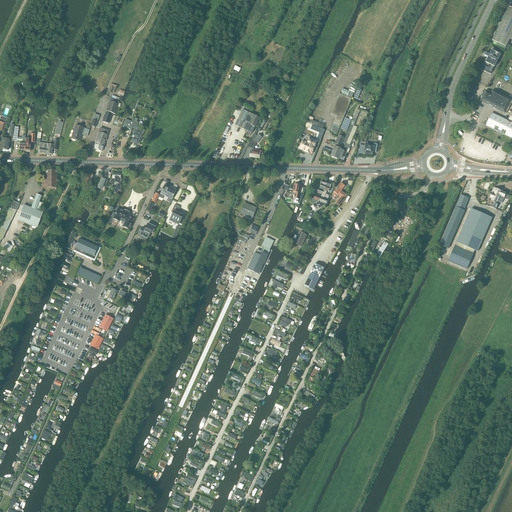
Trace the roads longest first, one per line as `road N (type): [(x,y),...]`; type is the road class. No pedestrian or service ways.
road 1 (secondary): [(0,159),(371,170)]
road 2 (track): [(0,330),(77,161)]
road 3 (track): [(442,0),(378,170)]
road 4 (track): [(217,0),(143,164)]
road 5 (secondary): [(439,150),(456,76),(492,0)]
road 6 (track): [(266,62),(233,63),(184,165)]
